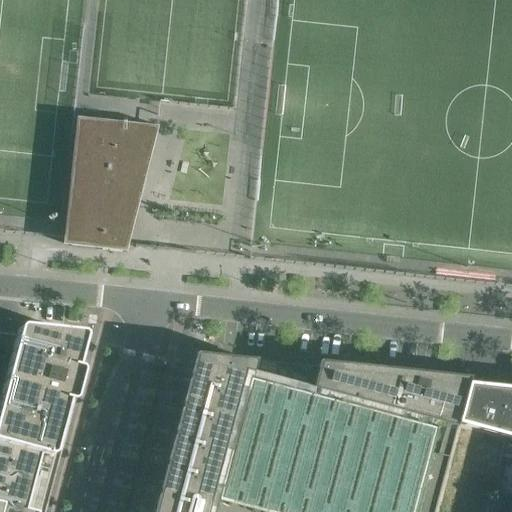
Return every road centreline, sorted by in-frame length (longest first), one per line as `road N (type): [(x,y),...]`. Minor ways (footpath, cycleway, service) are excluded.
road 1 (residential): [(150,301),(511,340)]
road 2 (residential): [(140,349),(126,361),(111,400),(80,511)]
road 3 (residential): [(106,511),(144,366),(140,349)]
road 4 (residential): [(0,285),(150,301)]
